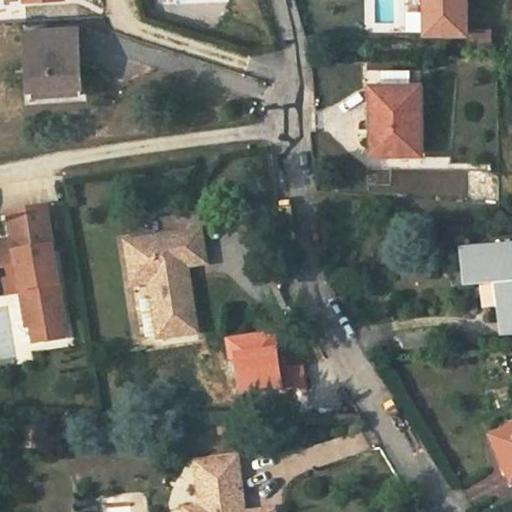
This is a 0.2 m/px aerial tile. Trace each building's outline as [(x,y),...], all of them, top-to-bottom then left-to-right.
[(463,0),(422,0),(424,32),(464,32),(463,0)] [(27,33),(31,92),(61,90),(62,98),(82,96),(78,29),(27,33)] [(473,29),(473,45),(494,45),(495,29),(473,29)] [(373,85),(374,154),(420,154),(420,85),(411,85),(411,70),(382,70),(382,85),(373,85)] [(61,90),(31,92),(32,100),(62,98),(61,90)] [(73,322),(49,209),(12,217),(18,244),(18,248),(7,250),(6,246),(0,247),(0,287),(25,282),(28,295),(35,330),(73,322)] [(202,233),(127,244),(133,287),(151,285),(159,340),(197,335),(188,269),(207,266),(202,233)] [(511,245),(461,251),(464,284),(484,283),(483,278),(495,277),(496,282),(500,318),(511,316),(511,245)] [(25,282),(0,287),(0,300),(28,295),(25,282)] [(502,337),(511,336),(511,316),(500,318),(502,337)] [(243,397),(305,387),(302,370),(287,372),(281,373),(279,361),(275,333),(228,340),(231,360),(237,359),(243,397)] [(511,482),(511,428),(492,438),(511,482)] [(239,511),(239,507),(244,507),(238,459),(196,464),(202,510),(186,511),(274,511),(271,511),(239,511)]
